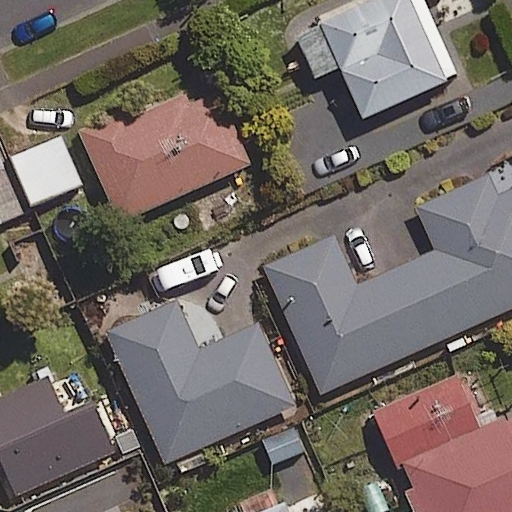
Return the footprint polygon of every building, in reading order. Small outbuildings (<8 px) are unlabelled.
[(373,0),(318,25),(360,119),(446,81),(409,0),(373,0)] [(216,94),(187,107),(182,96),(126,121),(121,112),(76,132),(86,152),(118,224),(248,166),(216,94)] [(7,161),(0,144),(0,218),(79,185),(59,139),(7,161)] [(285,317),(320,396),(511,310),(511,189),(497,196),(488,175),(414,208),(423,229),(433,252),(357,286),(334,235),(263,267),(285,317)] [(197,351),(175,301),(104,333),(163,465),(234,433),(295,406),(258,324),(197,351)] [(452,375),(370,412),(395,468),(401,465),(422,511),(511,511),(511,415),(477,431),(452,375)] [(0,469),(13,499),(115,454),(92,403),(64,415),(46,376),(0,396),(0,469)]
